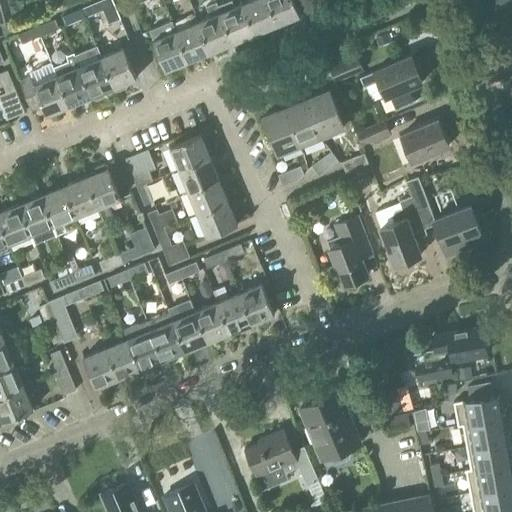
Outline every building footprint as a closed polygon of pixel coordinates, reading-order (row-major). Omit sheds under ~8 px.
[(0,0),(0,24),(11,22),(5,0),(0,0)] [(112,0),(102,0),(81,9),(85,18),(102,11),(108,24),(120,19),(112,0)] [(250,0),(242,3),(255,34),(277,25),(266,0),(250,0)] [(266,0),(277,25),(300,16),(293,0),(266,0)] [(231,1),(218,6),(233,43),(255,34),(242,3),(234,7),(231,1)] [(198,21),(210,52),(233,43),(218,6),(217,7),(216,3),(206,6),(210,16),(198,21)] [(84,19),(80,9),(62,17),(66,26),(84,19)] [(55,20),(36,27),(40,36),(58,29),(55,20)] [(170,22),(149,30),(153,40),(165,70),(188,61),(176,31),(177,30),(173,21),(170,22)] [(177,30),(176,31),(188,61),(210,52),(198,21),(177,30)] [(36,27),(18,35),(22,44),(40,36),(36,27)] [(375,38),(378,46),(390,41),(387,33),(375,38)] [(97,46),(74,56),(79,66),(78,66),(91,97),(92,96),(93,98),(96,100),(105,96),(106,93),(105,91),(113,88),(101,57),(97,46)] [(101,57),(113,88),(114,87),(115,90),(119,91),(127,87),(128,84),(128,82),(136,78),(123,48),(101,57)] [(68,62),(53,68),(54,70),(56,75),(69,106),(91,97),(78,66),(79,66),(74,56),(73,53),(66,56),(68,62)] [(360,77),(364,86),(378,80),(385,97),(389,95),(395,110),(415,102),(408,87),(422,82),(420,78),(424,77),(419,66),(416,68),(411,56),(374,71),(360,77)] [(357,58),(330,69),(335,82),(363,70),(357,58)] [(7,70),(0,73),(0,79),(5,92),(14,89),(7,70)] [(31,77),(19,82),(31,110),(42,105),(46,115),(69,106),(56,75),(34,84),(31,77)] [(5,93),(0,94),(0,102),(5,114),(7,119),(24,112),(22,107),(14,89),(5,92),(5,93)] [(329,90),(307,99),(321,136),(344,127),(329,90)] [(285,108),(300,145),(321,136),(307,99),(285,108)] [(285,108),(263,117),(277,154),(300,145),(285,108)] [(438,120),(401,135),(412,161),(449,146),(438,120)] [(357,132),(362,145),(390,133),(384,121),(357,132)] [(179,169),(210,157),(200,134),(170,147),(179,169)] [(331,152),(312,166),(319,175),(338,161),(331,152)] [(364,153),(342,163),(346,173),(368,164),(364,153)] [(210,157),(179,169),(188,192),(219,179),(210,157)] [(138,158),(127,163),(129,168),(137,187),(146,183),(153,180),(149,171),(145,173),(138,158)] [(93,172),(85,176),(85,177),(98,208),(103,220),(113,216),(108,203),(121,198),(108,168),(108,167),(105,165),(94,169),(93,172)] [(300,166),(278,175),(282,186),(297,180),(303,174),(300,166)] [(85,177),(63,186),(76,217),(97,208),(103,220),(98,208),(85,177)] [(418,177),(405,182),(411,196),(423,228),(425,234),(426,234),(424,228),(434,224),(446,255),(462,249),(458,240),(466,237),(480,232),(470,206),(434,220),(418,177)] [(219,179),(188,192),(197,214),(228,201),(219,179)] [(146,183),(137,187),(144,205),(153,201),(146,183)] [(63,186),(41,195),(54,226),(53,226),(57,235),(64,232),(60,223),(76,217),(63,186)] [(41,195),(19,205),(31,235),(35,244),(57,235),(53,226),(54,226),(41,195)] [(393,222),(380,227),(394,265),(420,255),(414,239),(425,234),(423,228),(411,196),(398,201),(399,203),(401,208),(393,211),(391,216),(393,222)] [(228,201),(197,214),(207,236),(237,224),(228,201)] [(0,212),(0,222),(9,244),(31,235),(19,205),(0,212)] [(157,209),(148,213),(155,231),(164,227),(159,215),(157,209)] [(339,236),(330,239),(327,240),(330,248),(344,284),(368,275),(358,249),(369,245),(357,215),(335,224),(339,236)] [(0,247),(9,244),(0,222),(0,247)] [(117,254),(121,263),(155,249),(145,227),(130,233),(135,247),(117,254)] [(172,245),(164,227),(155,231),(169,265),(190,256),(183,240),(172,245)] [(240,243),(222,251),(226,260),(244,253),(240,243)] [(222,251),(204,259),(207,268),(226,260),(222,251)] [(117,254),(99,261),(103,271),(121,263),(117,254)] [(126,270),(130,279),(148,271),(144,262),(126,270)] [(196,262),(178,269),(181,278),(200,271),(196,262)] [(73,272),(76,281),(95,274),(91,265),(73,272)] [(23,276),(26,286),(45,278),(41,269),(23,276)] [(178,269),(166,274),(169,283),(181,278),(178,269)] [(126,270),(108,277),(112,286),(130,279),(126,270)] [(54,291),(76,281),(73,272),(51,281),(54,291)] [(23,276),(4,284),(8,293),(26,286),(23,276)] [(100,280),(82,288),(85,297),(104,290),(100,280)] [(262,283),(239,293),(252,323),(274,314),(262,283)] [(85,297),(82,288),(63,295),(67,305),(85,297)] [(230,332),(252,323),(239,293),(217,302),(230,332)] [(217,302),(195,311),(207,342),(230,332),(217,302)] [(48,303),(39,306),(46,325),(55,321),(48,303)] [(160,313),(146,319),(150,329),(163,360),(185,351),(172,320),(173,320),(169,311),(160,315),(160,313)] [(173,320),(172,320),(185,351),(207,342),(195,311),(173,320)] [(0,314),(0,343),(6,342),(18,337),(17,335),(10,338),(6,328),(1,331),(0,326),(0,317),(1,317),(0,314)] [(137,322),(124,328),(128,338),(141,369),(163,360),(150,329),(146,319),(146,321),(138,324),(137,322)] [(55,321),(46,325),(54,342),(63,339),(55,321)] [(436,348),(413,352),(419,383),(453,377),(450,360),(486,353),(486,350),(490,350),(487,338),(483,339),(481,326),(433,335),(436,348)] [(6,342),(0,343),(0,369),(15,364),(27,359),(18,337),(6,342)] [(128,338),(106,347),(119,378),(141,369),(128,338)] [(106,347),(83,357),(96,387),(119,378),(106,347)] [(60,350),(50,354),(58,372),(67,368),(60,350)] [(0,395),(24,385),(15,364),(0,369),(0,395)] [(67,368),(58,372),(54,373),(63,395),(76,390),(67,368)] [(457,425),(505,417),(501,393),(494,394),(491,382),(467,386),(470,399),(453,402),(457,425)] [(456,384),(444,386),(445,394),(457,392),(456,384)] [(24,385),(0,395),(0,413),(3,421),(33,408),(24,385)] [(385,394),(375,397),(381,417),(400,411),(394,391),(385,394)] [(333,396),(302,410),(322,458),(323,458),(325,465),(332,462),(336,464),(349,458),(350,455),(347,447),(358,442),(349,421),(344,423),(333,396)] [(385,419),(389,435),(411,429),(407,413),(385,419)] [(505,417),(457,425),(458,426),(462,425),(466,447),(509,439),(505,417)] [(270,437),(245,448),(256,474),(257,477),(282,466),(285,472),(299,467),(305,482),(306,481),(316,477),(317,477),(304,447),(293,452),(283,428),(269,434),(270,437)] [(417,432),(420,444),(428,442),(425,431),(417,432)] [(465,470),(511,461),(511,456),(509,439),(466,447),(470,468),(465,469),(465,470)] [(511,461),(465,470),(470,492),(511,484),(511,461)] [(433,476),(441,474),(438,463),(430,464),(433,476)] [(443,486),(441,474),(433,476),(435,488),(443,486)] [(139,511),(127,482),(101,493),(109,511),(139,511)] [(206,511),(194,482),(165,494),(172,511),(206,511)] [(511,484),(470,492),(473,511),(487,511),(511,507),(511,484)] [(433,511),(429,495),(429,494),(353,511),(433,511)]
